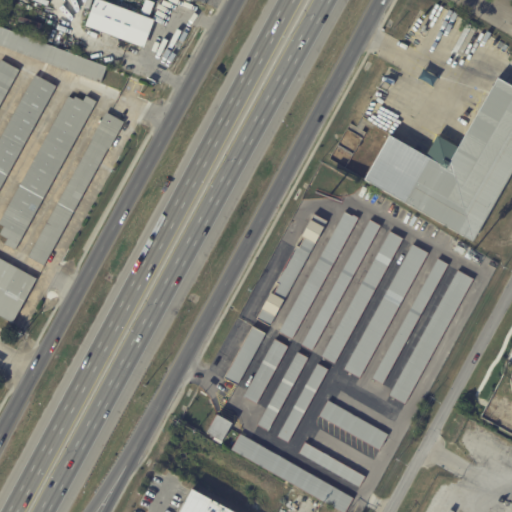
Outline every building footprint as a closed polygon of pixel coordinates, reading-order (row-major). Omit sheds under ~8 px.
[(148,0),(155,3),(149,17),(156,20),(146,47),(88,26),(97,0),(103,0),(141,14),(145,0),(148,0)] [(104,83),(0,44),(0,25),(110,67),(104,83)] [(0,67),(4,60),(22,70),(0,110),(0,67)] [(0,143),(37,74),(58,86),(0,194),(0,143)] [(511,171),(471,242),(360,179),(386,133),(424,155),(437,133),(457,145),(497,75),(511,83),(511,171)] [(18,250),(8,245),(11,240),(3,235),(7,227),(2,224),(70,97),(76,100),(77,97),(85,101),(88,96),(98,102),(18,250)] [(47,265),(31,257),(95,139),(94,139),(108,112),(126,122),(112,148),(111,148),(47,265)] [(278,332),(345,212),(352,216),(353,216),(358,219),(291,340),(278,332)] [(269,325),(255,317),(313,213),(327,221),(269,325)] [(301,345),(370,219),(381,225),(312,351),(301,345)] [(322,356),(391,231),(404,238),(335,363),(322,356)] [(344,368),(413,244),(429,253),(360,377),(344,368)] [(454,245),(463,250),(459,256),(451,251),(454,245)] [(14,323),(0,315),(0,256),(39,278),(14,323)] [(372,379),(438,259),(448,265),(382,385),(372,379)] [(390,396),(459,271),(474,279),(405,404),(390,396)] [(222,377),(251,326),(264,334),(236,385),(222,377)] [(243,397),(274,339),(288,346),(256,404),(243,397)] [(258,425),(298,353),(308,358),(268,431),(258,425)] [(277,437),(318,365),(327,370),(287,443),(277,437)] [(328,400),(388,434),(380,450),(319,416),(328,400)] [(216,415),(232,423),(222,442),(205,432),(214,414),(216,415)] [(239,434),(353,498),(345,511),(343,511),(230,448),(238,433),(239,434)] [(305,442),(366,476),(360,486),(299,452),(305,442)] [(179,511),(192,489),(234,511),(179,511)]
